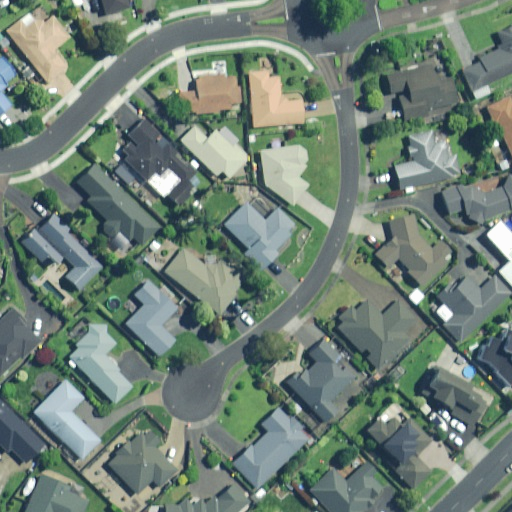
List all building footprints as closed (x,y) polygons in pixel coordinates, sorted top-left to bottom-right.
[(70,0),(72,6),(81,3),(80,0),(101,0),(105,16),(130,10),(127,0),(70,0)] [(69,38),(52,17),(43,25),(37,18),(25,27),(19,20),(5,31),(47,83),(68,66),(55,49),(69,38)] [(511,72),(511,23),(493,33),(500,47),(472,60),(474,64),(460,71),(474,100),(488,93),(485,85),(511,72)] [(0,114),(12,105),(0,90),(0,88),(18,75),(3,55),(0,56),(0,114)] [(456,103),(449,77),(437,81),(433,63),(386,75),(391,95),(398,94),(405,121),(426,116),(425,111),(456,103)] [(267,79),(266,72),(247,73),(252,128),(303,123),(301,95),(280,96),(279,78),(267,79)] [(229,103),(240,102),(239,87),(236,87),(236,77),(224,78),(224,75),(194,77),(195,93),(178,94),(179,113),(193,112),(194,114),(217,113),(217,110),(229,109),(229,103)] [(511,97),(507,100),(505,97),(483,108),(490,124),(494,123),(510,160),(511,159),(511,97)] [(157,145),(135,123),(124,134),(131,141),(121,151),(127,157),(124,160),(146,182),(153,175),(159,180),(166,173),(177,183),(165,195),(179,210),(207,183),(164,138),(157,145)] [(205,139),(193,127),(179,141),(215,176),(220,171),(229,179),(249,158),(235,145),(232,148),(213,130),(205,139)] [(448,157),(442,134),(433,136),(431,131),(405,137),(411,162),(393,166),(399,191),(457,176),(452,156),(448,157)] [(260,149),(264,187),(292,206),(307,184),(298,177),(305,168),(302,166),(307,163),(305,151),(299,146),(260,149)] [(161,225),(95,164),(75,186),(88,198),(83,203),(104,223),(98,228),(109,239),(107,242),(119,253),(131,240),(140,249),(161,225)] [(465,216),(464,218),(480,226),(484,219),(511,210),(511,179),(505,176),(498,190),(483,194),(465,185),(438,193),(444,216),(457,212),(465,216)] [(264,221),(246,203),(223,225),(246,250),(242,254),(258,271),(278,252),(276,249),(296,229),(277,209),(264,221)] [(68,230),(52,215),(22,245),(40,262),(45,257),(54,266),(63,257),(74,268),(65,278),(79,291),(102,269),(66,233),(68,230)] [(409,224),(408,216),(387,219),(390,237),(369,255),(383,270),(394,260),(419,287),(453,255),(440,241),(432,248),(420,236),(409,224)] [(498,222),(485,234),(492,241),(490,244),(506,261),(495,271),(511,289),(511,231),(509,234),(498,222)] [(183,247),(164,271),(219,316),(249,280),(220,257),(210,269),(183,247)] [(508,294),(491,275),(476,290),(462,275),(450,286),(445,280),(430,295),(449,315),(439,325),(456,343),(508,294)] [(166,299),(148,282),(134,296),(144,306),(126,325),(159,357),(175,341),(161,327),(179,308),(168,297),(166,299)] [(422,297),(414,289),(406,297),(413,305),(422,297)] [(336,331),(358,353),(361,350),(365,354),(362,357),(375,371),(407,340),(400,333),(413,321),(394,301),(378,317),(362,299),(339,321),(343,325),(336,331)] [(0,374),(38,343),(12,311),(0,320),(0,374)] [(78,349),(68,358),(116,405),(134,387),(103,356),(116,343),(107,334),(108,327),(89,325),(88,333),(75,345),(78,349)] [(511,331),(505,329),(476,358),(506,388),(511,381),(511,331)] [(355,376),(323,341),(308,355),(314,361),(288,384),(323,422),(336,410),(327,401),(355,376)] [(54,357),(45,348),(37,356),(46,365),(54,357)] [(485,397),(436,368),(421,394),(450,411),(447,415),(467,427),(485,397)] [(83,399),(65,382),(34,414),(81,460),(99,442),(69,413),(83,399)] [(363,432),(397,464),(400,467),(392,476),(409,492),(428,472),(413,456),(430,439),(396,406),(391,402),(363,432)] [(44,446),(0,403),(0,447),(5,452),(8,449),(25,465),(44,446)] [(311,438),(281,406),(261,425),(267,432),(233,465),(257,490),(311,438)] [(161,443),(147,429),(137,438),(135,436),(107,464),(137,495),(152,481),(159,488),(176,471),(155,449),(161,443)] [(374,471),(367,463),(345,482),(333,469),(308,490),(327,511),(360,511),(382,494),(367,477),(374,471)] [(70,489),(43,476),(25,511),(84,511),(89,503),(68,493),(70,489)] [(173,506),(167,506),(166,511),(236,511),(249,501),(233,485),(216,501),(213,498),(207,503),(185,502),(185,507),(173,506)] [(511,511),(511,502),(503,511),(502,511),(511,511)]
